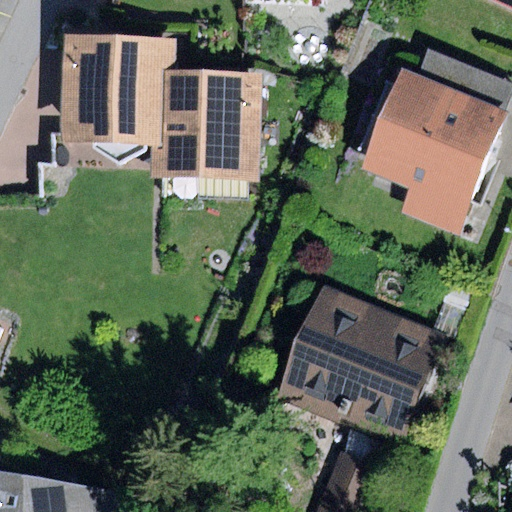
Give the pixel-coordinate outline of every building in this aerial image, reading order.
[(511,0),(490,0),(511,9),(511,0)] [(164,148),(165,72),(166,40),(157,40),(69,38),(68,136),(67,145),(164,148)] [(511,84),(429,52),(419,78),(504,112),(511,91),(511,84)] [(419,78),(402,71),(363,167),(419,189),(411,207),(464,228),(509,114),(504,112),(419,78)] [(265,75),(165,72),(164,148),(163,177),(263,180),(265,75)] [(163,177),(164,148),(67,145),(46,144),(46,173),(163,177)] [(451,345),(316,288),(271,395),(407,452),(451,345)] [(197,445),(186,473),(217,486),(228,458),(197,445)] [(345,453),(320,511),(373,511),(390,472),(345,453)] [(0,511),(123,511),(120,493),(64,484),(47,481),(0,459),(0,511)]
